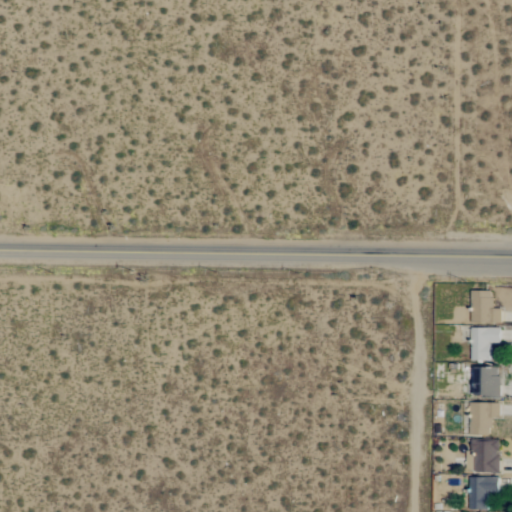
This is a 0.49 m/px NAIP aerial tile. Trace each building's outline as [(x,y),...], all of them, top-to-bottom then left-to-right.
[(493,292),(472,291),(471,323),(501,324),(501,309),(493,309),(493,292)] [(500,344),(501,328),(471,328),(470,360),(490,361),(490,344),(500,344)] [(500,397),(501,377),(497,377),(497,368),(475,367),(474,397),(500,397)] [(500,403),(470,403),(469,435),(492,436),(492,419),(500,419),(500,403)] [(466,451),(466,472),(499,473),(500,440),(471,439),(470,451),(466,451)] [(470,510),(489,510),(488,493),(499,492),(498,478),(469,478),(470,510)]
